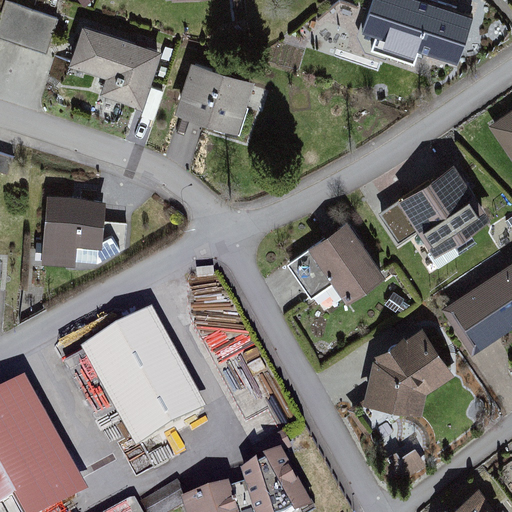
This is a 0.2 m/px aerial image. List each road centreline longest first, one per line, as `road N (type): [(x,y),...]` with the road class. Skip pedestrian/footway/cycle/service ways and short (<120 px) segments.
road 1 (residential): [(230,230),(319,196),(511,69)]
road 2 (residential): [(382,511),(247,289),(230,230)]
road 3 (residential): [(0,357),(230,230)]
road 4 (residential): [(230,230),(172,180),(0,122)]
road 5 (unknown): [(170,263),(241,416)]
